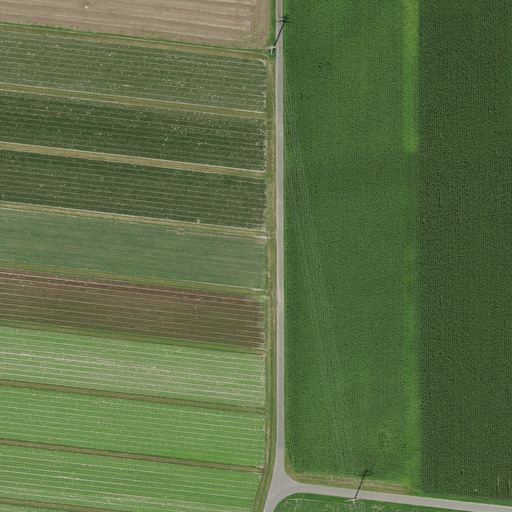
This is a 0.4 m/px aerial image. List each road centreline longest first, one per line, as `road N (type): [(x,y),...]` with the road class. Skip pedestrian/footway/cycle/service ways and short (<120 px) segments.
road 1 (track): [(278,486),(281,0)]
road 2 (unclassified): [(509,511),(278,486),(270,511)]
